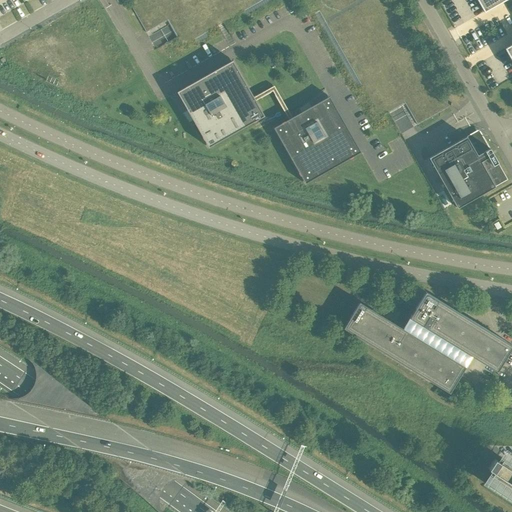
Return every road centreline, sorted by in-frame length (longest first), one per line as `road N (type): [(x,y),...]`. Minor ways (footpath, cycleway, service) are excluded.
road 1 (tertiary): [(511,269),(382,246),(206,197),(0,111)]
road 2 (tertiary): [(0,134),(178,210),(376,267),(511,291)]
road 3 (motorway): [(368,511),(97,348),(0,301)]
road 4 (motorway): [(301,511),(167,462),(0,424)]
road 5 (motorway): [(199,511),(0,370)]
road 6 (unclassified): [(498,133),(420,0)]
